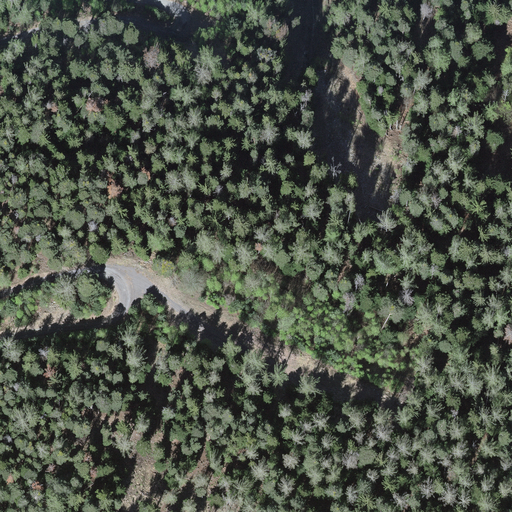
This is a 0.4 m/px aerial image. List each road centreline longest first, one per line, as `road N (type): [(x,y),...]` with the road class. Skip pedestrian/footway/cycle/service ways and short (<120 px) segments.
road 1 (track): [(0,294),(74,273),(102,274),(119,287),(124,305),(109,323),(0,339)]
road 2 (track): [(101,0),(157,6),(173,14),(169,27),(149,31),(115,20),(0,39)]
